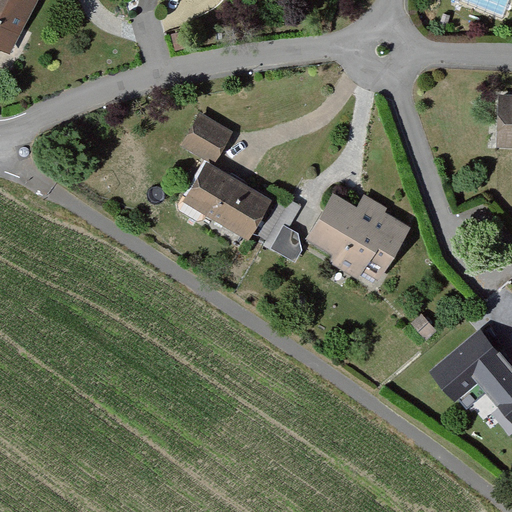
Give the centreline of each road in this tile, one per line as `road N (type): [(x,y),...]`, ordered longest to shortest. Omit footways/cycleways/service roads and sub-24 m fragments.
road 1 (residential): [(0,132),(186,67),(382,46)]
road 2 (residential): [(485,277),(451,240),(382,46)]
road 3 (residential): [(382,46),(511,54)]
